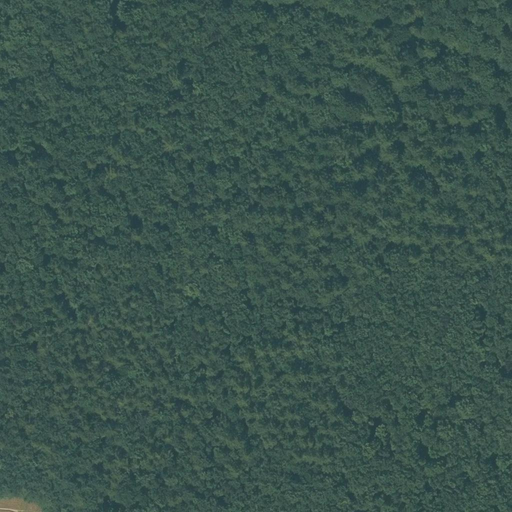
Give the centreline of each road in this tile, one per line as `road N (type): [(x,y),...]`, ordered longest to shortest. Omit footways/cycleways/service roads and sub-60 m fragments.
road 1 (track): [(511,61),(383,13),(314,0)]
road 2 (track): [(0,81),(135,0)]
